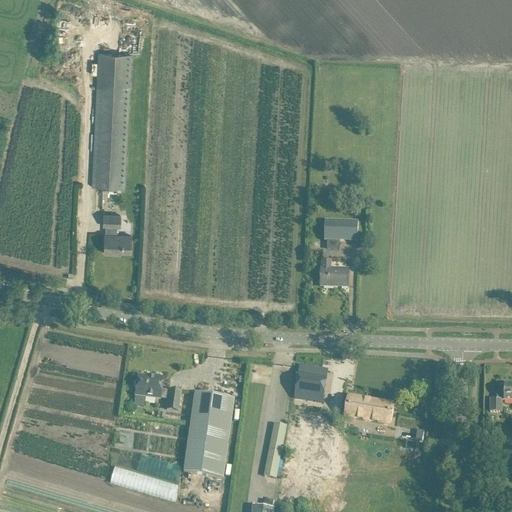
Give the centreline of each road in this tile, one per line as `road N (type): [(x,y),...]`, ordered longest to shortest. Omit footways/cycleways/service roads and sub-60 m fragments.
road 1 (secondary): [(462,345),(225,334),(0,287)]
road 2 (tertiary): [(459,511),(462,345)]
